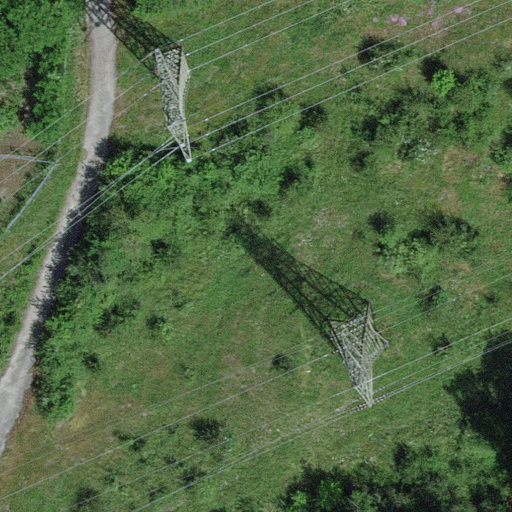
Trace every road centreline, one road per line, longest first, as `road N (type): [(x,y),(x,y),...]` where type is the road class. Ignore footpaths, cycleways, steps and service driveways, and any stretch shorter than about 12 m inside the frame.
road 1 (track): [(0,406),(40,335),(96,166),(103,67),(97,0)]
road 2 (track): [(360,329),(76,429),(0,436)]
